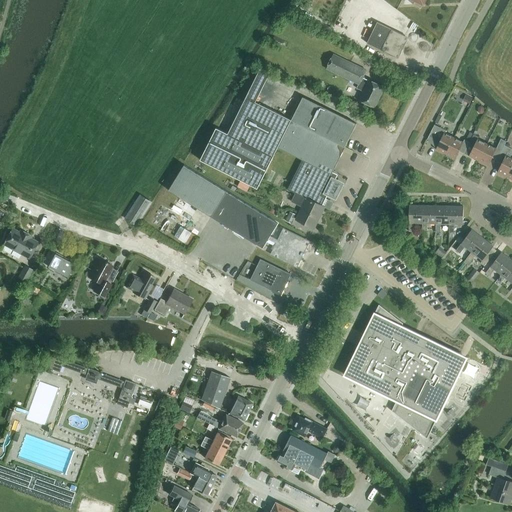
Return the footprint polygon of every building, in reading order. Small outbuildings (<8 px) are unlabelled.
[(358,15),(351,30),(353,31),(349,39),(357,43),(368,20),(358,15)] [(412,39),(377,21),(376,22),(377,22),(367,42),(366,42),(366,43),(402,60),(403,59),(402,59),(411,39),(412,39)] [(285,42),(274,37),(272,42),(283,46),(285,42)] [(375,107),(384,87),(369,80),(369,81),(362,78),(366,70),(334,54),(327,69),(359,84),(357,88),(363,91),(359,100),(375,107)] [(206,148),(200,160),(229,174),(257,189),(265,173),(273,157),(278,147),(290,153),(303,160),(295,174),(288,189),(296,193),(303,197),(307,189),(321,196),(317,203),(322,205),(325,199),(328,192),(331,194),(335,196),(338,190),(341,184),(337,182),(334,181),(335,178),(336,175),(334,174),(332,173),(339,160),(345,147),(350,136),(357,123),(330,110),(303,97),(297,108),(292,120),(274,111),(256,102),(263,88),(270,73),(260,69),(244,101),(228,134),(222,131),(216,128),(212,136),(206,148)] [(466,95),(463,100),(470,104),(473,98),(466,95)] [(446,154),(454,137),(445,133),(446,130),(435,125),(428,139),(436,148),(435,149),(446,154)] [(470,142),(473,134),(468,132),(464,141),(463,140),(462,141),(454,137),(446,154),(455,159),(459,151),(464,153),(468,145),(470,142)] [(479,160),(487,144),(478,139),(479,137),(474,134),(473,134),(470,142),(468,145),(464,153),(469,156),(479,160)] [(492,157),(497,160),(504,145),(505,146),(507,141),(501,139),(496,148),(487,144),(479,160),(488,165),(492,157)] [(497,160),(496,162),(501,164),(497,172),(507,177),(511,166),(511,158),(511,157),(511,154),(510,154),(511,149),(511,148),(505,146),(504,145),(497,160)] [(349,146),(347,151),(355,155),(358,151),(349,146)] [(184,165),(169,190),(211,216),(263,248),(269,239),(278,244),(273,254),(296,265),(308,242),(284,230),(279,240),(270,236),(278,223),(227,191),(184,165)] [(253,186),(243,182),(240,187),(250,191),(253,186)] [(296,193),(292,202),(302,207),(296,219),(314,228),(325,207),(322,205),(317,203),(321,196),(307,189),(303,197),(296,193)] [(137,226),(152,203),(140,195),(125,218),(134,224),(137,226)] [(423,223),(423,205),(409,205),(409,223),(409,231),(414,231),(414,223),(422,223),(423,223)] [(427,223),(436,224),(436,215),(436,213),(436,206),(423,205),(423,223),(422,223),(422,231),(427,232),(427,223)] [(450,206),(436,206),(436,213),(436,215),(436,224),(436,232),(441,232),(441,224),(449,224),(450,206)] [(449,224),(449,232),(454,232),(454,224),(463,224),(463,221),(464,206),(450,206),(449,224)] [(272,209),(270,214),(285,223),(286,221),(291,224),(295,215),(289,211),(285,219),(276,214),(277,213),(272,209)] [(29,258),(37,242),(30,238),(31,236),(21,230),(19,232),(12,228),(4,244),(29,258)] [(192,234),(185,229),(178,239),(186,244),(192,234)] [(472,252),(483,238),(472,229),(461,244),(456,250),(460,253),(465,247),(471,252),(472,252)] [(493,246),(483,238),(472,252),(471,252),(466,258),(467,259),(470,261),(475,255),(483,260),(485,257),(492,248),(493,246)] [(447,252),(440,247),(435,253),(442,258),(447,252)] [(55,254),(49,251),(42,263),(48,266),(47,268),(54,271),(55,270),(67,276),(70,270),(72,272),(75,267),(73,266),(74,264),(62,258),(63,256),(56,252),(55,254)] [(494,269),(501,274),(501,275),(511,260),(501,252),(491,266),(486,273),(490,276),(494,269)] [(105,281),(112,266),(99,259),(89,277),(98,282),(94,290),(105,296),(112,284),(105,281)] [(284,296),(291,280),(290,279),(293,274),(263,259),(253,280),(274,290),(273,291),(284,296)] [(511,260),(501,275),(501,274),(496,281),(500,284),(505,277),(511,282),(511,260)] [(33,270),(24,266),(18,278),(26,283),(33,270)] [(480,273),(475,269),(467,279),(472,283),(480,273)] [(151,284),(155,277),(145,272),(141,279),(133,275),(126,287),(133,291),(133,292),(145,299),(152,285),(151,284)] [(383,288),(378,295),(383,299),(388,293),(383,288)] [(167,302),(161,298),(154,310),(165,315),(170,306),(184,313),(192,299),(174,289),(167,302)] [(34,293),(29,290),(22,302),(28,305),(34,293)] [(144,309),(150,313),(156,301),(150,298),(144,309)] [(374,308),(341,373),(397,400),(392,410),(427,437),(450,388),(451,385),(465,353),(403,323),(379,303),(376,309),(374,308)] [(107,309),(101,306),(97,313),(103,316),(107,309)] [(144,309),(141,315),(147,318),(150,313),(144,309)] [(158,317),(152,313),(149,318),(155,322),(158,317)] [(64,358),(54,354),(53,356),(48,371),(59,374),(61,366),(81,373),(80,375),(82,376),(83,374),(82,374),(84,370),(88,371),(89,369),(64,360),(64,358)] [(96,371),(89,369),(88,371),(85,378),(86,380),(92,382),(96,371)] [(219,408),(230,377),(211,371),(201,399),(219,408)] [(125,381),(99,372),(97,379),(122,388),(116,404),(127,408),(136,383),(125,380),(125,381)] [(244,420),(253,403),(238,396),(229,413),(244,420)] [(204,401),(202,405),(213,410),(215,406),(204,401)] [(192,406),(183,402),(180,409),(189,413),(192,406)] [(236,437),(243,423),(226,414),(222,422),(200,411),(197,417),(219,428),(236,437)] [(305,420),(300,417),(297,423),(296,423),(294,427),(294,428),(294,430),(305,436),(308,431),(323,438),(327,429),(306,418),(305,420)] [(184,422),(177,419),(174,427),(181,430),(184,422)] [(203,441),(224,452),(231,439),(217,432),(213,440),(205,436),(203,441)] [(328,453),(291,435),(281,455),(279,455),(278,459),(279,460),(278,461),(286,465),(285,466),(293,469),(299,472),(301,466),(313,472),(316,466),(320,469),(324,460),(330,462),(334,454),(328,452),(328,453)] [(218,464),(224,452),(203,441),(201,445),(209,449),(205,457),(218,464)] [(197,452),(186,447),(183,453),(194,458),(197,452)] [(167,454),(164,460),(173,464),(175,458),(167,454)] [(194,458),(185,454),(182,460),(191,465),(194,458)] [(486,465),(492,467),(506,472),(508,466),(489,459),(486,465)] [(198,477),(212,484),(217,475),(207,471),(208,469),(196,463),(190,473),(198,477)] [(181,469),(174,466),(172,472),(179,475),(181,469)] [(508,504),(511,494),(511,482),(503,480),(506,472),(492,467),(489,475),(498,478),(491,498),(508,504)] [(192,474),(183,470),(180,476),(189,481),(192,474)] [(198,477),(193,474),(190,479),(196,482),(193,488),(207,495),(212,484),(198,477)] [(198,511),(200,509),(188,503),(192,495),(173,485),(169,494),(174,497),(172,501),(177,504),(174,510),(178,511),(198,511)] [(296,511),(276,502),(271,511),(296,511)]
